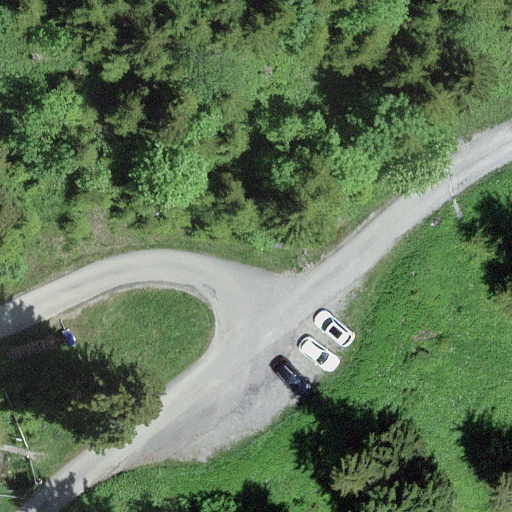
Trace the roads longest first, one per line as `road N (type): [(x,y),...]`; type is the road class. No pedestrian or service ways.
road 1 (track): [(0,320),(122,267),(176,265),(238,295),(251,325),(416,198),(511,143)]
road 2 (unclassified): [(251,325),(250,344),(214,387),(64,479),(34,511)]
